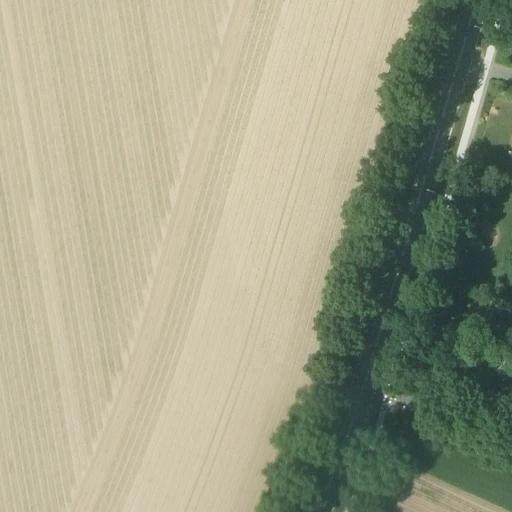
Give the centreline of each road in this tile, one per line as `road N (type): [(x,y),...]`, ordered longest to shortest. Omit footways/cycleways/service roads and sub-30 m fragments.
road 1 (secondary): [(370,391),(481,0)]
road 2 (unclassified): [(370,391),(511,423)]
road 3 (secondary): [(328,511),(370,391)]
